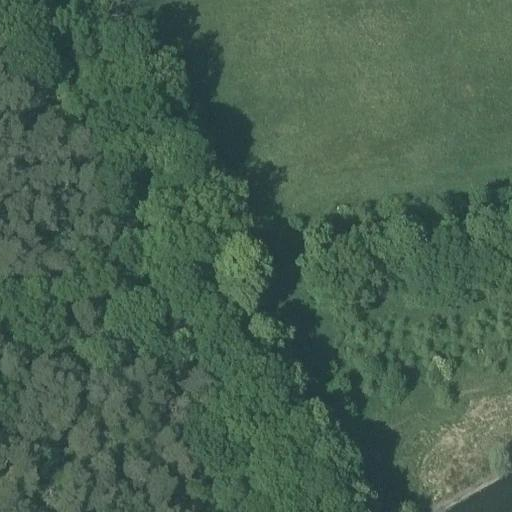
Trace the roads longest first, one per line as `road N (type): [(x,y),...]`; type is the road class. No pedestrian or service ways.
road 1 (track): [(221,282),(331,247),(511,225)]
road 2 (track): [(0,393),(221,282)]
road 3 (track): [(221,282),(0,307)]
